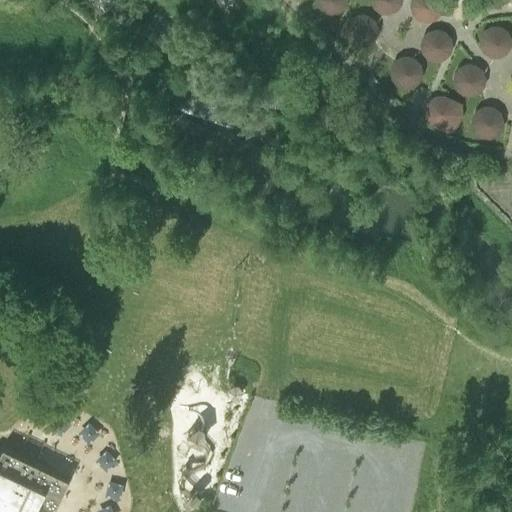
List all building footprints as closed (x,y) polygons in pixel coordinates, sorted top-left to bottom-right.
[(345,0),(316,0),(315,4),(342,12),(345,0)] [(373,0),(377,10),(405,3),(403,0),(373,0)] [(414,0),(413,15),(437,18),(439,0),(414,0)] [(379,38),(377,11),(349,12),(350,40),(379,38)] [(481,28),(489,54),(511,47),(511,40),(506,21),(481,28)] [(458,47),(443,23),(421,37),(436,60),(458,47)] [(397,53),(392,80),(417,85),(422,57),(397,53)] [(462,92),(488,85),(481,58),(454,65),(462,92)] [(435,88),(424,118),(456,130),(467,99),(435,88)] [(475,102),(474,131),(503,132),(504,103),(475,102)] [(206,424),(185,425),(186,463),(207,462),(206,424)] [(0,511),(33,511),(38,503),(51,509),(67,476),(1,445),(0,446),(0,511)]
